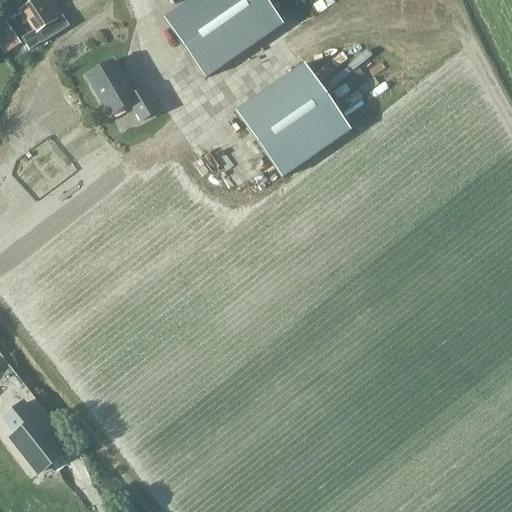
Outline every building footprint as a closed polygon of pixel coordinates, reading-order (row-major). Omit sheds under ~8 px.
[(42,44),(70,27),(53,0),(37,0),(20,10),(33,31),(22,38),(30,51),(42,44)] [(205,80),(283,26),(264,0),(192,0),(163,20),(205,80)] [(374,18),(304,65),(349,129),(417,83),(374,18)] [(6,22),(0,25),(0,44),(14,35),(6,22)] [(113,62),(86,78),(111,118),(131,107),(141,124),(158,114),(144,90),(134,95),(113,62)] [(350,131),(304,65),(235,113),(281,178),(350,131)] [(24,402),(1,414),(12,428),(5,433),(35,474),(62,458),(24,402)] [(71,511),(53,480),(33,492),(37,499),(14,511),(71,511)]
